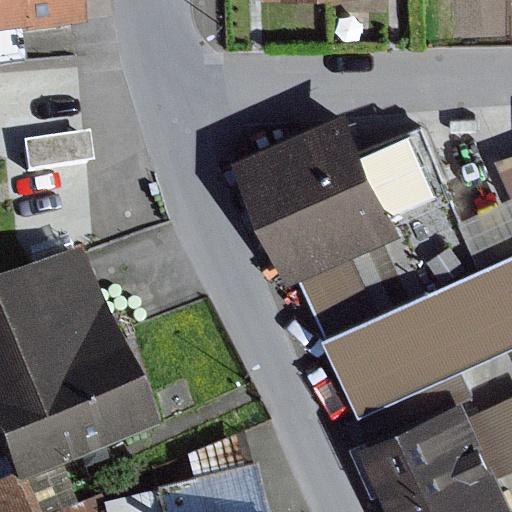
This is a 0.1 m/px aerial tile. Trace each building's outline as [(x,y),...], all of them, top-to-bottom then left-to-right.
[(0,0),(0,51),(75,40),(68,0),(0,0)] [(342,117),(230,166),(283,289),(299,282),(396,238),(359,154),(342,117)] [(417,129),(359,154),(396,238),(299,282),(325,343),(320,346),(369,451),(476,407),(462,376),(511,352),(511,256),(479,272),(459,224),(417,129)] [(85,136),(20,146),(24,175),(90,165),(85,136)] [(511,158),(495,164),(511,198),(511,158)] [(511,200),(459,224),(479,272),(511,256),(511,200)] [(74,255),(0,286),(0,483),(2,487),(6,499),(61,476),(151,438),(74,255)] [(369,451),(357,457),(381,511),(510,511),(496,482),(511,474),(511,399),(479,414),(476,407),(369,451)] [(258,511),(250,473),(143,497),(146,511),(258,511)] [(6,499),(2,487),(0,487),(0,511),(65,511),(73,509),(61,476),(6,499)]
